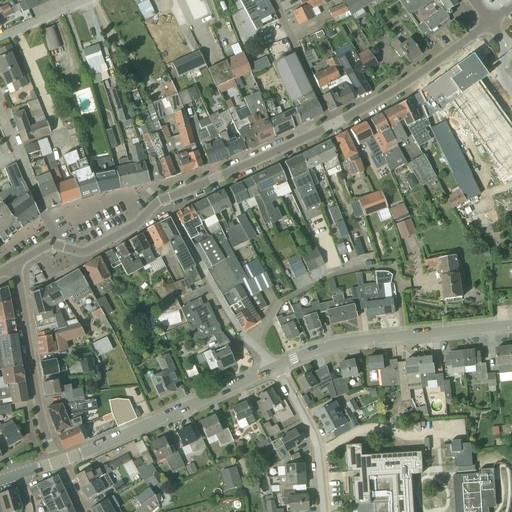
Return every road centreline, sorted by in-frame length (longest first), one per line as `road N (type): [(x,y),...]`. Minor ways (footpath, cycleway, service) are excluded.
road 1 (residential): [(272,368),(402,333),(511,323)]
road 2 (residential): [(56,461),(272,368)]
road 3 (residential): [(272,368),(240,338),(163,199)]
road 4 (residential): [(56,461),(41,426),(12,266)]
road 5 (tertiary): [(491,23),(331,126)]
road 6 (tertiary): [(163,199),(331,126)]
road 7 (residential): [(272,368),(310,432),(322,511)]
road 8 (residential): [(58,245),(0,109)]
road 9 (residential): [(331,126),(271,0)]
road 10 (tertiary): [(58,245),(94,248),(163,199)]
